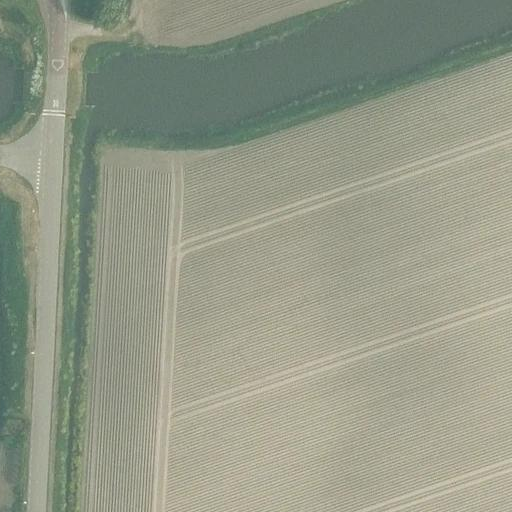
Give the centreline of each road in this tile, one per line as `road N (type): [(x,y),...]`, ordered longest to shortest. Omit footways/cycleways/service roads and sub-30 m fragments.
road 1 (tertiary): [(35,511),(51,157)]
road 2 (tertiary): [(51,157),(58,25),(51,0)]
